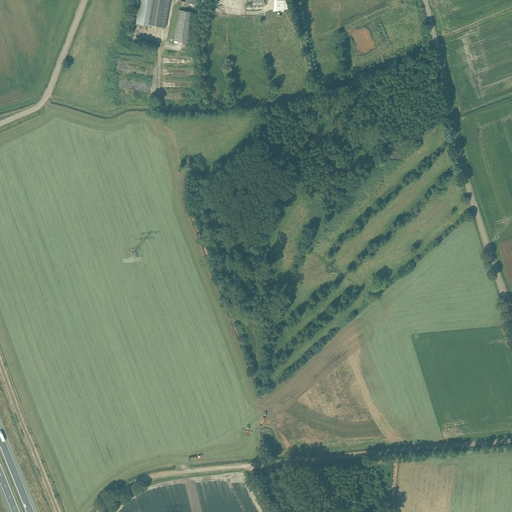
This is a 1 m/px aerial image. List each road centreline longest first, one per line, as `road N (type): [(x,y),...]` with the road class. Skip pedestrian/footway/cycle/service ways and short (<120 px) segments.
road 1 (unclassified): [(99,511),(135,483),(167,473),(511,440)]
road 2 (unclassified): [(511,318),(467,185),(425,0)]
road 3 (unclassified): [(0,124),(45,97),(84,0)]
